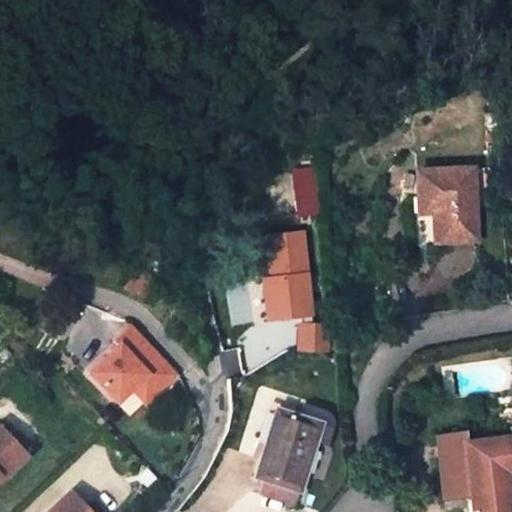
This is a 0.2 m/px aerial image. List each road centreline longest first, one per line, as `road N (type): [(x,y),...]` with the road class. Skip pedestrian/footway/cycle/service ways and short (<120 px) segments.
road 1 (residential): [(511,316),(406,335),(357,415),(363,511)]
road 2 (residential): [(155,511),(203,456),(214,419),(201,321)]
road 3 (unknown): [(214,419),(152,333),(119,304),(77,284)]
